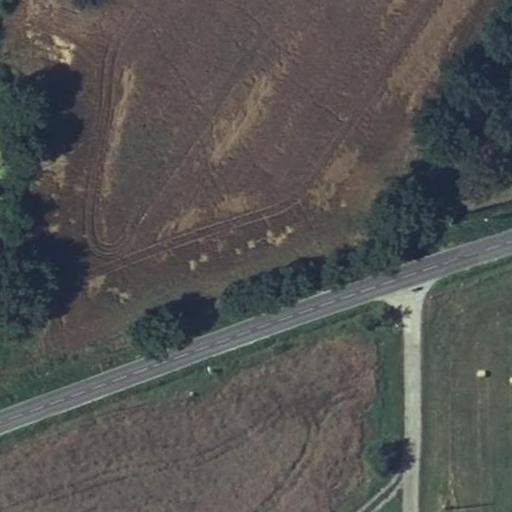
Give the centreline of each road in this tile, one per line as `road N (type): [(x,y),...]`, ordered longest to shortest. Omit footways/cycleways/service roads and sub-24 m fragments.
road 1 (tertiary): [(511,237),(0,419)]
road 2 (track): [(427,264),(444,189),(511,80)]
